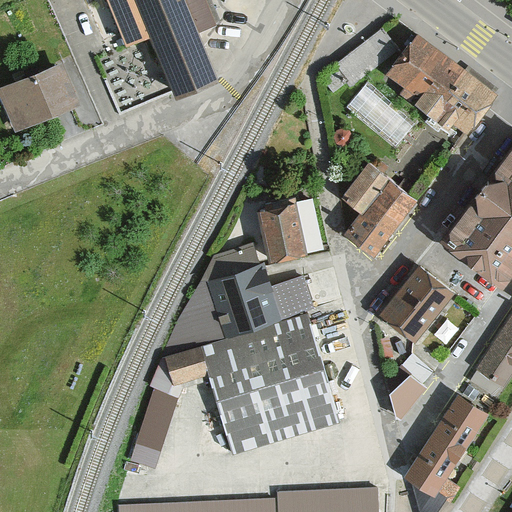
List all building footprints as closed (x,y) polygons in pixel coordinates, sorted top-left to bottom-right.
[(114,0),(132,43),(158,32),(184,94),(225,77),(193,0),(114,0)] [(417,35),(384,73),(465,142),(497,104),(417,35)] [(69,58),(2,83),(19,128),(86,103),(69,58)] [(374,77),(354,99),(404,142),(423,120),(374,77)] [(511,138),(495,162),(486,171),(475,184),(469,196),(439,234),(503,283),(511,270),(511,138)] [(344,228),(374,253),(418,195),(369,157),(342,192),(360,208),(344,228)] [(297,196),(257,205),(268,257),(276,257),(323,246),(313,195),(298,198),(297,196)] [(160,355),(307,310),(314,308),(302,274),(268,281),(252,242),(209,254),(160,355)] [(420,260),(379,310),(415,338),(455,288),(420,260)] [(341,420),(307,310),(160,355),(149,382),(154,385),(128,457),(155,464),(182,387),(182,382),(208,373),(217,397),(233,453),(341,420)] [(511,310),(476,365),(504,384),(511,371),(511,310)] [(403,363),(402,362),(388,378),(390,389),(396,412),(401,415),(427,383),(424,381),(434,371),(412,353),(403,363)] [(404,473),(435,493),(489,409),(458,389),(404,473)] [(379,511),(378,485),(122,497),(121,511),(379,511)]
